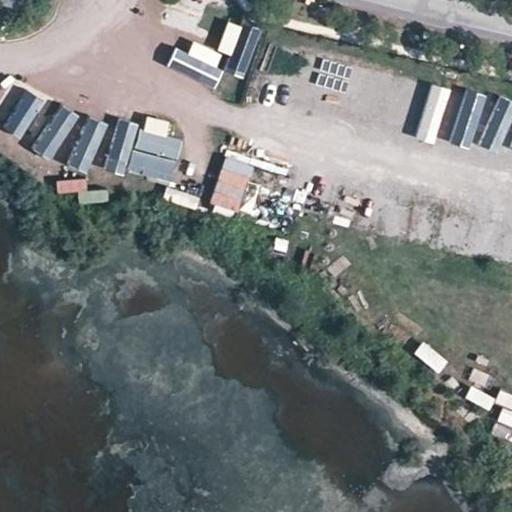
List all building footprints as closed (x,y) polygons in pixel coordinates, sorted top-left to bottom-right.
[(230,30),(233,14),(188,4),(185,21),(230,30)] [(255,66),(265,26),(245,20),(235,61),(255,66)] [(424,27),(422,34),(435,37),(436,30),(424,27)] [(203,31),(192,63),(222,73),(233,41),(203,31)] [(313,109),(334,60),(313,51),(292,100),(313,109)] [(384,71),(346,107),(362,124),(400,88),(384,71)] [(373,125),(389,140),(425,100),(408,86),(373,125)] [(460,142),(497,106),(483,91),(445,127),(460,142)] [(421,146),(458,111),(442,94),(406,130),(421,146)] [(491,155),(511,129),(511,105),(507,101),(474,141),(491,155)] [(0,112),(0,144),(51,171),(58,159),(109,185),(138,129),(116,118),(111,128),(65,105),(48,137),(0,112)] [(235,220),(253,167),(226,158),(208,211),(235,220)] [(56,180),(57,194),(86,192),(85,178),(56,180)] [(251,220),(259,185),(247,183),(239,217),(251,220)] [(81,207),(108,203),(106,189),(78,194),(81,207)] [(477,252),(501,259),(511,222),(511,215),(490,209),(477,252)] [(308,258),(305,271),(326,275),(329,262),(308,258)] [(432,368),(454,382),(461,370),(439,357),(432,368)] [(481,362),(472,376),(499,393),(508,379),(481,362)]
